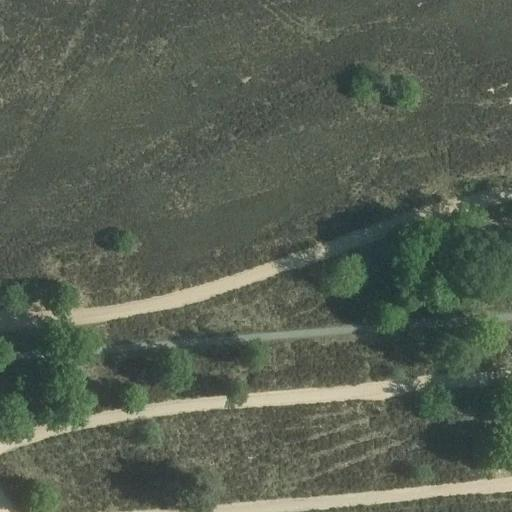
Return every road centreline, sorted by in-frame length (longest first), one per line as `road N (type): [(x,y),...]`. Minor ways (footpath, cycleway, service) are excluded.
road 1 (track): [(0,317),(100,314),(184,300),(511,190)]
road 2 (track): [(511,376),(153,411),(0,443)]
road 3 (track): [(511,482),(217,511)]
